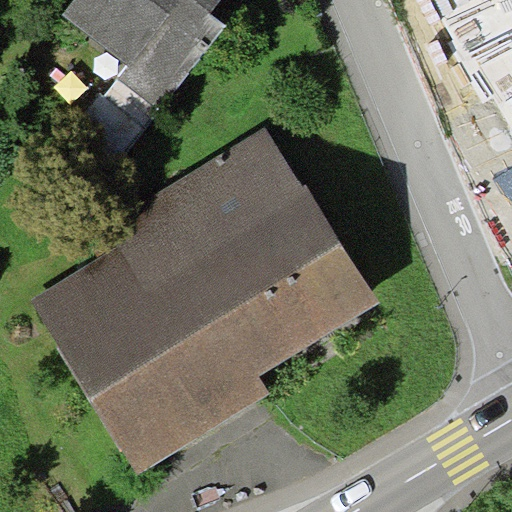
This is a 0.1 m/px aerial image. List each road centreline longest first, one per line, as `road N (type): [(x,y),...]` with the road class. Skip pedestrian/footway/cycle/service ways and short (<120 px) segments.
road 1 (residential): [(358,0),(511,354)]
road 2 (secondary): [(352,511),(511,419)]
